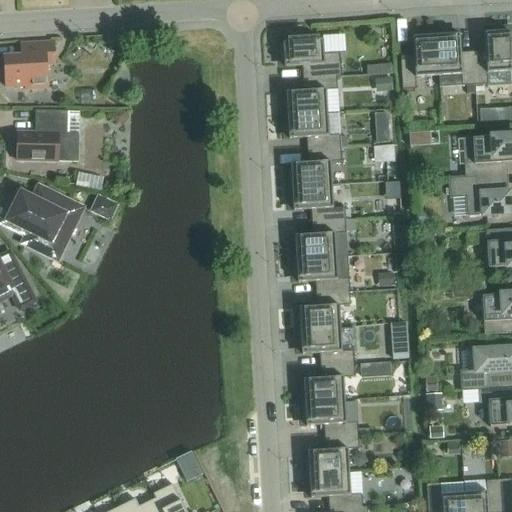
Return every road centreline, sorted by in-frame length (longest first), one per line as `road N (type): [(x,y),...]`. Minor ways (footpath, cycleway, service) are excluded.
road 1 (residential): [(275,511),(241,10)]
road 2 (residential): [(241,10),(0,27)]
road 3 (residential): [(241,10),(413,0)]
